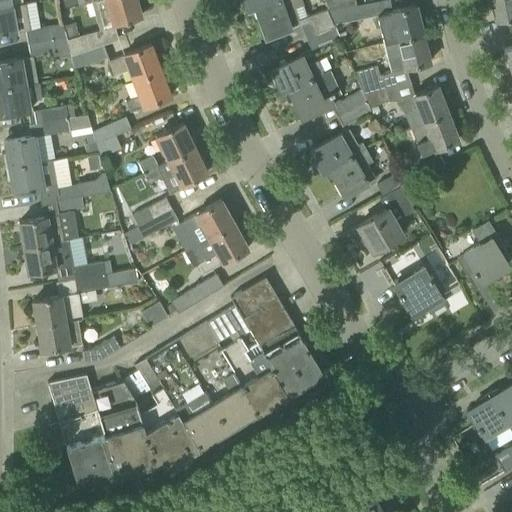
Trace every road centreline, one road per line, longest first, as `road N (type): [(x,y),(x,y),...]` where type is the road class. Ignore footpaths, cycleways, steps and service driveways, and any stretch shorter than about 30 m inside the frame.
road 1 (residential): [(398,403),(269,188),(189,0)]
road 2 (residential): [(209,511),(398,403)]
road 3 (residential): [(511,166),(460,41),(452,0)]
road 4 (residential): [(398,403),(511,341)]
road 5 (residential): [(457,511),(398,403)]
